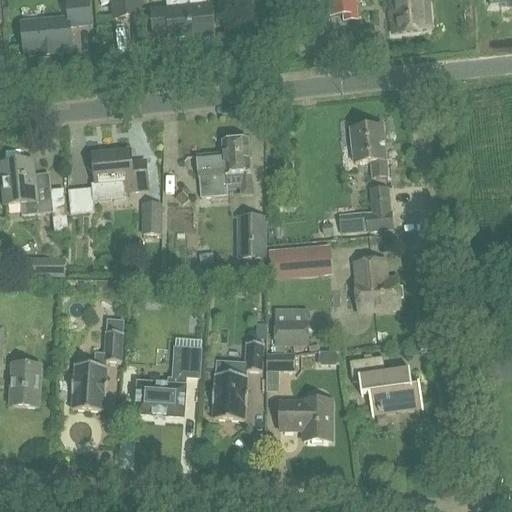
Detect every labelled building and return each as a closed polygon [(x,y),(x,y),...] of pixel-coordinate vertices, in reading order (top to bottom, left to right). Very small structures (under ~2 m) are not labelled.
[(70,18),(22,22),(25,55),(73,51),(71,26),(92,24),(89,0),(86,0),(68,2),(70,18)] [(113,0),(115,18),(141,15),(139,0),(113,0)] [(153,13),(155,36),(171,34),(172,41),(215,37),(212,7),(191,9),(190,0),(167,0),(169,11),(153,13)] [(328,0),(331,18),(355,15),(353,0),(328,0)] [(389,0),(393,35),(431,31),(427,0),(389,0)] [(388,176),(383,127),(352,130),(356,164),(373,163),(374,178),(388,176)] [(224,155),(198,157),(202,199),(228,197),(226,175),(241,174),(243,196),(254,195),(253,188),(249,141),(223,143),(224,155)] [(94,155),(94,158),(90,159),(88,162),(89,170),(92,172),(96,172),(97,184),(124,181),(125,191),(148,189),(146,162),(132,164),(130,152),(94,155)] [(22,215),(52,212),(55,235),(56,235),(56,240),(68,239),(68,234),(69,234),(65,190),(52,191),(51,184),(36,185),(33,161),(1,164),(6,205),(21,203),(22,215)] [(394,232),(390,190),(370,191),(372,215),(366,216),(368,235),(394,232)] [(92,192),(68,194),(70,218),(94,216),(92,192)] [(189,198),(183,192),(175,199),(182,205),(189,198)] [(162,237),(164,206),(143,205),(142,236),(162,237)] [(237,217),(238,262),(267,261),(266,217),(237,217)] [(322,225),(323,236),(333,234),(332,225),(322,225)] [(46,259),(30,261),(31,279),(47,279),(46,259)] [(385,261),(357,264),(359,284),(357,284),(360,313),(401,309),(398,280),(387,281),(385,261)] [(245,265),(245,274),(245,275),(261,274),(262,265),(245,265)] [(292,287),(291,266),(270,267),(271,287),(292,287)] [(224,293),(248,293),(248,282),(225,282),(224,293)] [(309,348),(309,322),(310,311),(275,311),(275,323),(276,353),(288,353),(289,348),(309,348)] [(74,395),(73,412),(103,414),(104,398),(106,398),(107,382),(105,381),(106,369),(106,364),(121,365),(124,323),(108,322),(106,356),(96,356),(95,369),(76,367),(75,379),(73,379),(72,395),(74,395)] [(215,405),(213,422),(244,424),(245,407),(247,407),(248,391),(246,391),(247,379),(247,373),(261,374),(263,346),(248,345),(246,366),(217,364),(216,389),(214,389),(213,405),(215,405)] [(199,381),(201,353),(201,351),(175,349),(173,382),(169,382),(169,388),(138,386),(136,416),(184,420),(186,389),(185,389),(186,380),(199,381)] [(267,357),(267,374),(279,374),(295,374),(295,357),(267,357)] [(362,399),(370,398),(372,418),(424,411),(420,386),(412,387),(410,370),(386,374),(384,358),(349,363),(352,381),(359,380),(362,399)] [(40,408),(42,367),(14,366),(11,406),(40,408)] [(333,442),(333,401),(305,401),(305,403),(281,403),(281,431),(305,432),(305,442),(333,442)]
